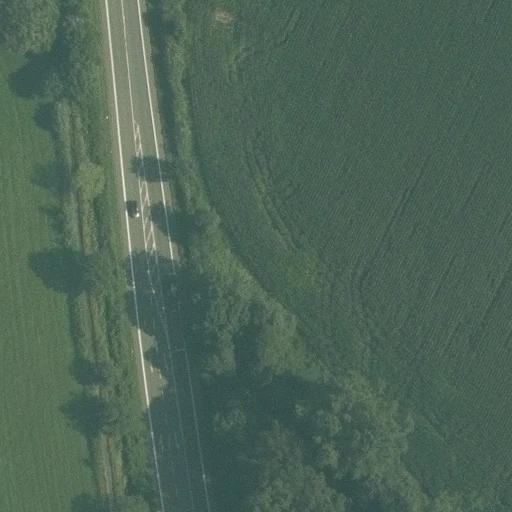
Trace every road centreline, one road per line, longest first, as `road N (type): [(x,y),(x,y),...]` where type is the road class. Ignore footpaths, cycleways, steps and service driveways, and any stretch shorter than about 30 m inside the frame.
road 1 (unclassified): [(26,0),(58,47),(110,511)]
road 2 (secondary): [(120,0),(184,511)]
